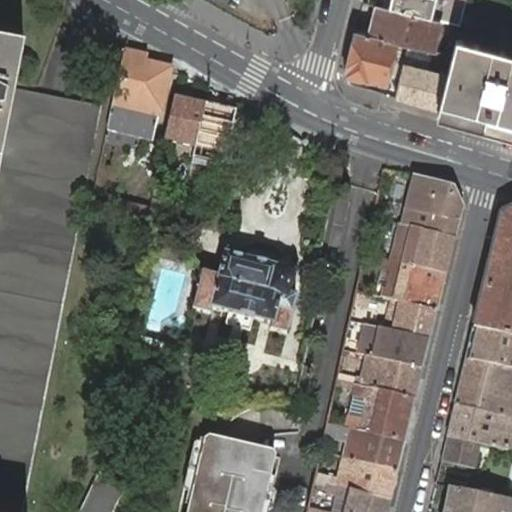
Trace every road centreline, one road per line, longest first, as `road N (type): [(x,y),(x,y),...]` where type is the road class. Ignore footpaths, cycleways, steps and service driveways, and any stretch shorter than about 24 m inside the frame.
road 1 (residential): [(495,166),(404,511)]
road 2 (tertiary): [(114,0),(301,104)]
road 3 (tertiary): [(301,104),(495,166)]
